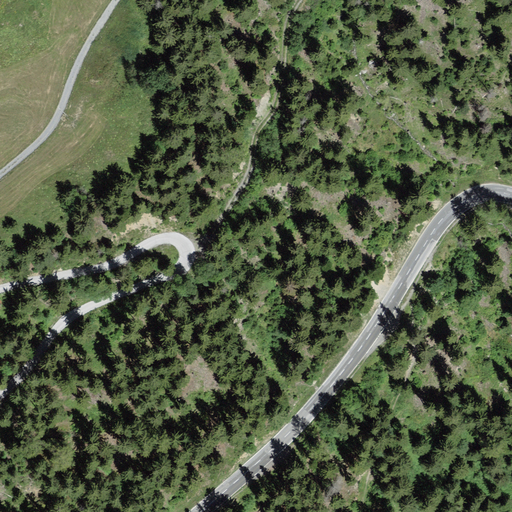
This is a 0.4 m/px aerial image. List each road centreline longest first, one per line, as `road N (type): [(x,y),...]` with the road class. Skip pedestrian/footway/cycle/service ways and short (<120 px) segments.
road 1 (tertiary): [(511,197),(473,197),(441,218),(292,427),(203,511)]
road 2 (residential): [(0,385),(65,320),(152,282),(181,255),(168,238),(111,264),(0,289)]
road 3 (track): [(181,255),(207,237),(246,180),(257,131),(276,102),(288,20),(299,0)]
road 4 (track): [(113,0),(51,122),(0,173)]
